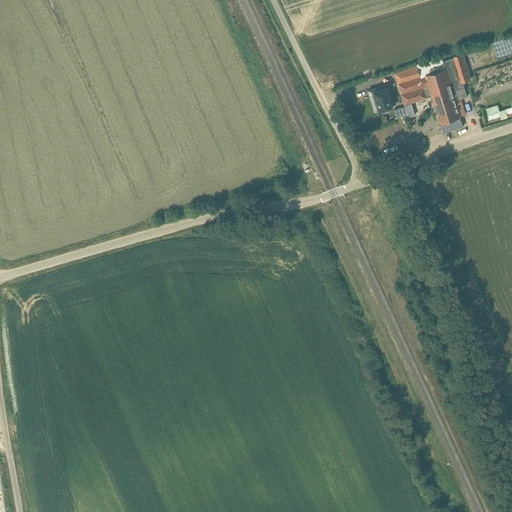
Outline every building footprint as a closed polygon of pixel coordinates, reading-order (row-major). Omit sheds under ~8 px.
[(425,75),(421,77),(398,84),(405,105),(432,96),(440,123),(461,117),(455,100),(467,96),(463,82),(471,79),(463,54),(454,56),(455,57),(443,61),(445,69),(425,75)] [(398,84),(421,77),(418,66),(395,73),(398,84)] [(380,111),(393,107),(387,87),(373,91),(380,111)] [(411,104),(405,105),(409,118),(415,116),(411,104)] [(405,107),(394,110),(396,118),(408,115),(405,107)]
